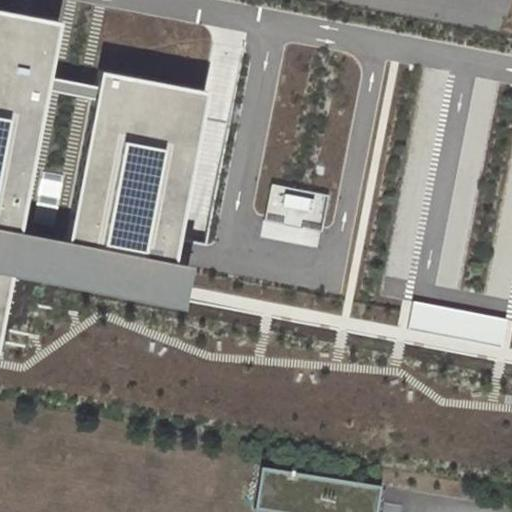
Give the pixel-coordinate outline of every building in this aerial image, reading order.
[(0,273),(170,306),(178,261),(160,259),(194,90),(84,67),(51,238),(5,227),(45,21),(0,10),(0,273)] [(317,231),(324,193),(271,183),(265,221),(317,231)] [(251,317),(238,315),(233,340),(324,359),(333,316),(255,300),(251,317)] [(404,328),(499,345),(504,318),(409,301),(404,328)] [(463,394),(456,426),(489,433),(496,401),(463,394)] [(474,477),(479,449),(450,444),(446,472),(474,477)] [(273,511),(374,511),(379,486),(259,466),(252,509),(273,511)]
